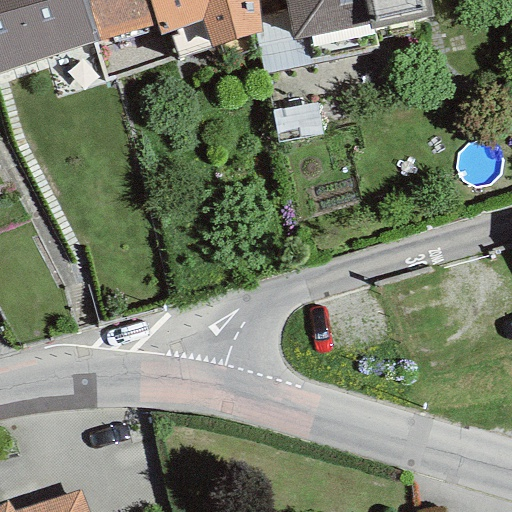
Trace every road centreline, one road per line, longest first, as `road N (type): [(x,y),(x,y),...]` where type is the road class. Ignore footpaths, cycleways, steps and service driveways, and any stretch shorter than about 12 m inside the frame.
road 1 (residential): [(172,378),(243,304),(511,221)]
road 2 (tertiary): [(511,471),(172,378)]
road 3 (tertiary): [(172,378),(43,381),(0,393)]
